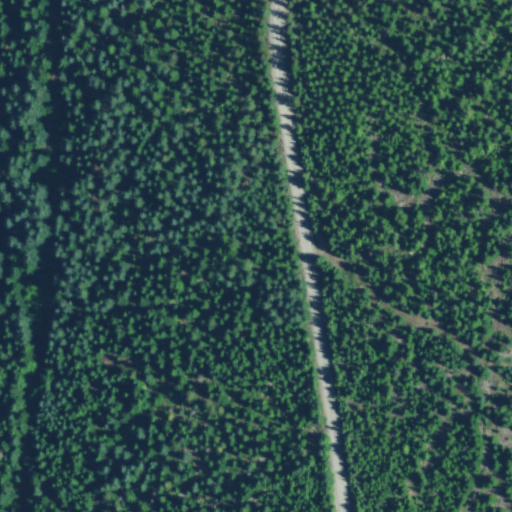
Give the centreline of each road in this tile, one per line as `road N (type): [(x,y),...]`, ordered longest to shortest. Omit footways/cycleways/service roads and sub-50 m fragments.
road 1 (residential): [(290,0),(287,71),(345,511)]
road 2 (track): [(46,0),(51,511)]
